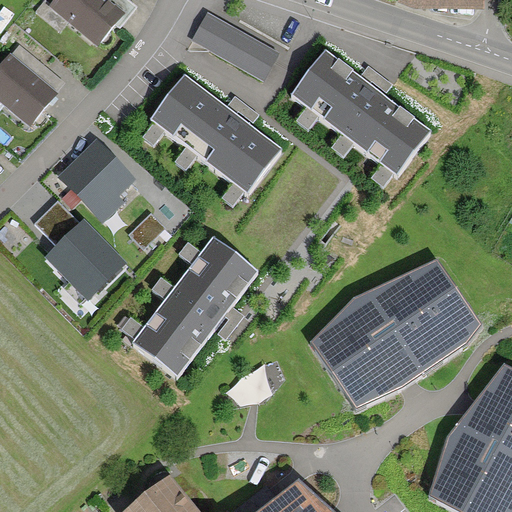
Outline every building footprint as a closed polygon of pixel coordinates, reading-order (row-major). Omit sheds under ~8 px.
[(107,0),(56,0),(51,7),(49,9),(69,25),(98,49),(117,27),(121,22),(126,16),(107,0)] [(107,0),(126,16),(130,19),(138,9),(127,0),(107,0)] [(485,11),(484,0),(398,0),(399,5),(414,10),(420,10),(485,11)] [(49,9),(51,7),(46,2),(36,14),(62,34),(69,25),(49,9)] [(279,55),(209,14),(193,42),(263,83),(279,55)] [(130,19),(126,16),(121,22),(117,27),(121,30),(130,19)] [(20,47),(12,57),(57,94),(65,84),(20,47)] [(360,80),(326,54),(292,98),(398,180),(432,135),(384,98),(372,89),(360,80)] [(12,57),(11,56),(0,68),(0,104),(31,130),(54,102),(59,96),(57,94),(12,57)] [(369,68),(360,80),(372,89),(384,98),(393,86),(369,68)] [(227,109),(186,78),(151,124),(248,199),(284,153),(251,128),(238,118),(227,109)] [(236,99),(227,109),(238,118),(251,128),(260,117),(236,99)] [(77,161),(58,179),(103,227),(126,205),(120,199),(137,183),(97,141),(77,161)] [(81,226),(58,203),(36,225),(59,248),(81,226)] [(168,232),(152,216),(130,236),(146,253),(168,232)] [(128,267),(84,223),(81,226),(59,248),(57,250),(45,261),(89,306),(128,267)] [(259,276),(215,242),(133,347),(177,381),(226,319),(230,314),(234,309),(259,276)] [(438,263),(353,300),(311,344),(358,412),(403,392),(410,387),(464,350),(482,328),(438,263)] [(245,318),(234,309),(230,314),(226,319),(229,321),(218,336),(226,342),(245,318)] [(511,511),(511,373),(503,368),(472,408),(449,439),(430,499),(452,511),(511,511)] [(245,411),(281,392),(268,369),(233,388),(245,411)] [(196,511),(172,481),(132,511),(326,511),(303,482),(265,511),(196,511)]
